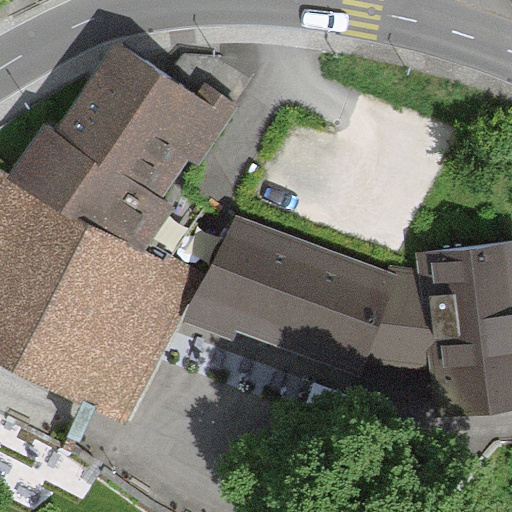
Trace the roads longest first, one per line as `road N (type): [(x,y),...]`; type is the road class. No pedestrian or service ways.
road 1 (tertiary): [(0,68),(66,31),(172,0)]
road 2 (tertiary): [(270,0),(434,24)]
